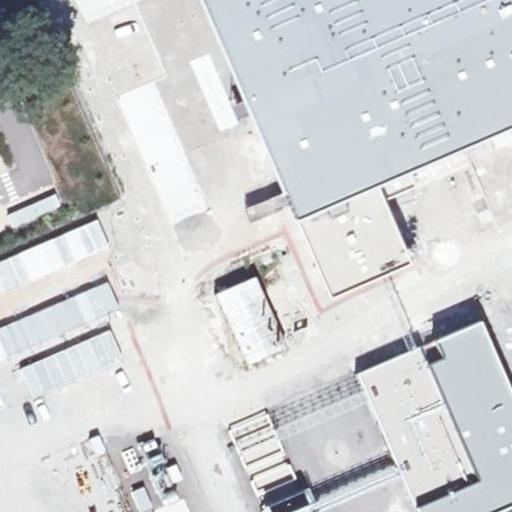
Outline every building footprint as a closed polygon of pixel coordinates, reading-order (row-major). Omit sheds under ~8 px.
[(397,195),(484,158),(476,138),(388,175),(397,195)] [(511,149),(502,154),(511,177),(511,149)] [(511,231),(500,189),(471,197),(488,255),(511,247),(511,231)] [(395,285),(342,307),(376,388),(401,377),(404,385),(431,374),(427,365),(460,351),(423,264),(392,278),(395,285)] [(283,347),(251,277),(213,294),(244,364),(283,347)]
